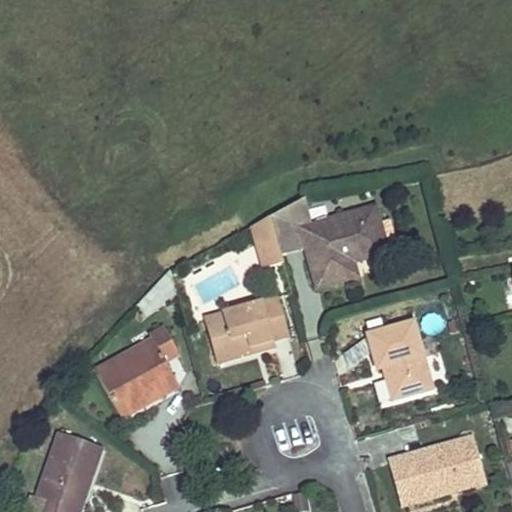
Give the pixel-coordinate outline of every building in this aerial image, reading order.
[(314,224),(307,197),(271,217),(277,239),(281,256),(283,256),(304,250),(306,249),(300,228),(314,224)] [(386,247),(375,207),(314,224),(300,228),(306,249),(316,288),(358,276),(355,264),(353,257),(356,256),(386,247)] [(281,256),(277,239),(257,244),(264,268),(283,263),(281,256)] [(388,255),(386,247),(356,256),(353,257),(355,264),(388,255)] [(150,320),(179,289),(164,276),(135,306),(150,320)] [(290,337),(280,299),(204,320),(217,364),(252,354),(251,348),(274,341),(290,337)] [(432,391),(414,324),(368,337),(378,374),(384,372),(387,371),(390,380),(387,381),(386,381),(392,403),(432,391)] [(177,383),(166,362),(180,354),(166,328),(149,337),(152,340),(96,372),(122,419),(152,403),(149,398),(174,384),(177,383)] [(276,348),(274,341),(251,348),(252,354),(276,348)] [(180,388),(177,383),(174,384),(149,398),(152,403),(178,389),(180,388)] [(73,508),(84,480),(92,482),(104,450),(59,434),(36,497),(50,503),(46,511),(81,511),(82,511),(73,509),(73,508)] [(483,477),(473,440),(389,463),(402,507),(453,493),(451,485),(483,477)] [(485,485),(483,477),(451,485),(453,493),(485,485)] [(82,511),(92,482),(84,480),(73,508),(73,509),(82,511)]
